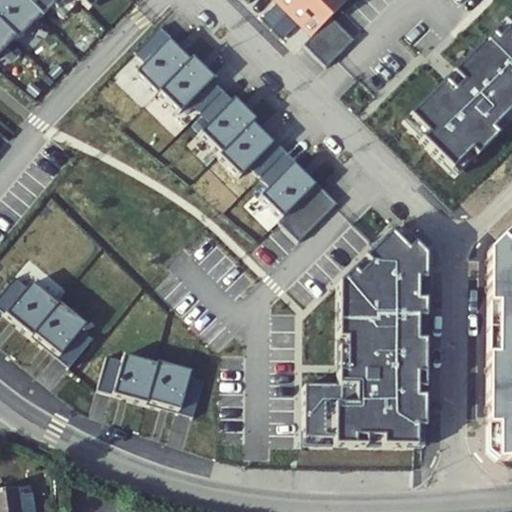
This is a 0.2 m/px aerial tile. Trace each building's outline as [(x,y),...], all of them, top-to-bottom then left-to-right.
[(0,0),(0,28),(12,40),(13,42),(37,18),(18,0),(0,0)] [(18,0),(37,18),(38,19),(49,8),(59,18),(75,2),(77,4),(80,7),(86,0),(18,0)] [(86,0),(80,7),(85,12),(97,0),(86,0)] [(258,21),(269,31),(300,0),(273,0),(276,3),(258,21)] [(337,0),(300,0),(269,31),(279,42),(297,24),(310,37),(342,5),(337,0)] [(75,2),(59,18),(61,20),(77,4),(75,2)] [(511,11),(398,126),(452,179),(511,121),(510,120),(511,118),(511,11)] [(301,47),(323,70),(350,43),(328,20),(301,47)] [(0,51),(12,40),(0,28),(0,51)] [(177,56),(180,53),(157,29),(154,32),(177,56)] [(153,97),(154,95),(188,61),(180,53),(177,56),(154,32),(131,54),(142,65),(131,76),(153,97)] [(186,105),(196,115),(219,92),(209,83),(195,69),(196,68),(188,61),(154,95),(175,116),(186,105)] [(196,68),(195,69),(209,83),(209,82),(196,68)] [(195,136),(216,156),(216,157),(250,123),(243,115),(242,116),(229,103),(219,92),(196,115),(206,125),(195,136)] [(229,103),(242,116),(243,115),(229,102),(229,103)] [(246,169),(256,179),(278,157),(255,134),(258,131),(250,123),(216,157),(216,156),(214,158),(235,179),(246,169)] [(255,134),(278,157),(281,154),(258,131),(255,134)] [(278,157),(302,181),(305,178),(281,154),(278,157)] [(255,199),(277,222),(313,186),(305,178),(302,181),(278,157),(256,179),(266,189),(255,199)] [(277,227),(295,244),(333,206),(313,186),(277,222),(275,224),(277,227)] [(419,450),(421,258),(392,229),(376,245),(333,287),(332,366),(340,366),(340,389),(332,389),(299,388),(298,449),(419,450)] [(486,252),(484,453),(494,462),(511,460),(511,233),(508,230),(486,252)] [(14,327),(27,338),(53,307),(53,306),(27,284),(23,288),(12,279),(0,292),(0,314),(15,326),(14,327)] [(42,347),(67,368),(91,339),(79,329),(83,325),(56,302),(53,306),(53,307),(27,338),(40,349),(42,347)] [(0,315),(14,327),(15,326),(0,314),(0,315)] [(65,370),(67,368),(42,347),(40,349),(65,370)] [(125,402),(141,407),(152,367),(119,358),(118,363),(103,359),(94,393),(106,396),(125,401),(125,402)] [(141,407),(158,411),(159,409),(190,417),(200,381),(186,377),(187,372),(153,362),(152,367),(141,407)] [(189,420),(190,417),(159,409),(158,411),(189,420)] [(0,511),(17,511),(13,490),(0,491),(0,511)]
